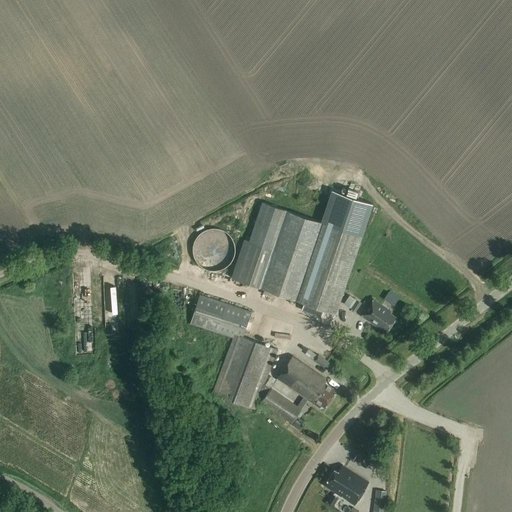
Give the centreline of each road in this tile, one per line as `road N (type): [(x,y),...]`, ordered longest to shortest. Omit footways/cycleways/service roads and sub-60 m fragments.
road 1 (tertiary): [(287,511),(360,407),(511,284)]
road 2 (unknown): [(458,511),(461,436),(395,401),(384,384)]
road 3 (track): [(0,280),(85,255),(141,271)]
